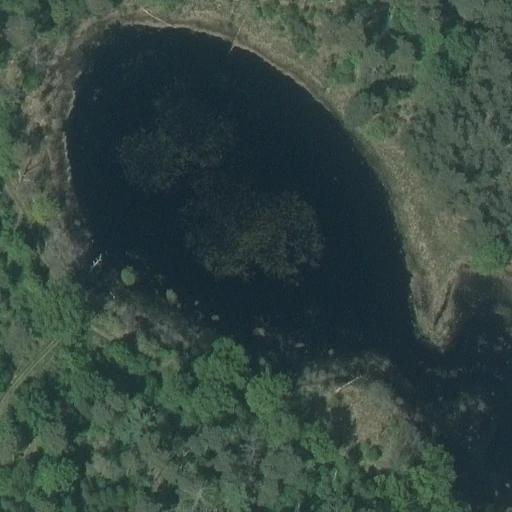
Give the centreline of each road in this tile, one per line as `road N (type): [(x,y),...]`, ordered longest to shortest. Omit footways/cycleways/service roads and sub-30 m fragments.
road 1 (track): [(69,319),(299,438),(418,511)]
road 2 (track): [(0,180),(69,319)]
